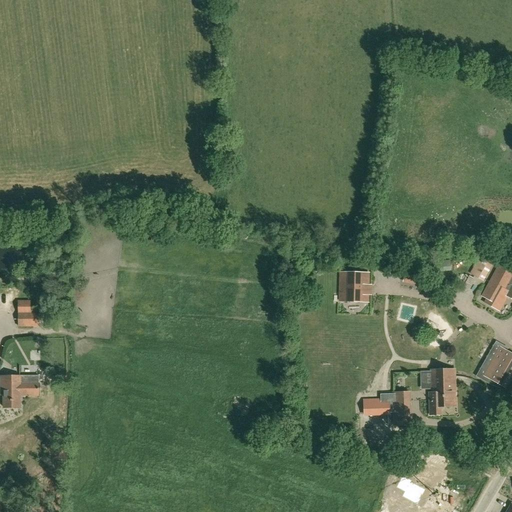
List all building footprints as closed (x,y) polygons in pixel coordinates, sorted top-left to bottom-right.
[(493,263),(484,258),(479,256),(470,273),(483,281),(493,263)] [(450,260),(432,262),(433,273),(451,271),(450,260)] [(511,298),(511,266),(503,261),(483,296),(497,304),(505,290),(506,291),(504,294),(511,298)] [(369,273),(341,272),(340,301),(368,302),(368,294),(366,294),(366,286),(368,286),(369,273)] [(418,277),(404,274),(402,283),(417,285),(418,277)] [(39,307),(30,308),(30,303),(18,303),(18,327),(38,326),(38,314),(39,307)] [(511,354),(500,347),(484,376),(505,388),(511,376),(511,354)] [(421,372),(421,373),(421,385),(431,384),(431,389),(432,394),(429,394),(429,400),(430,415),(441,415),(441,407),(456,407),(456,392),(455,384),(455,381),(455,377),(455,372),(455,369),(431,370),(431,372),(421,372)] [(1,396),(4,396),(4,408),(20,408),(20,396),(38,395),(38,383),(20,383),(20,376),(1,377),(1,396)] [(394,392),(392,392),(392,394),(392,409),(411,409),(410,392),(405,392),(394,392)] [(380,399),(363,400),(364,416),(390,415),(390,413),(389,403),(381,403),(380,399)] [(394,492),(394,493),(402,497),(417,505),(416,506),(420,499),(419,499),(421,495),(422,496),(425,490),(419,487),(411,482),(411,481),(402,476),(396,488),(394,492)]
